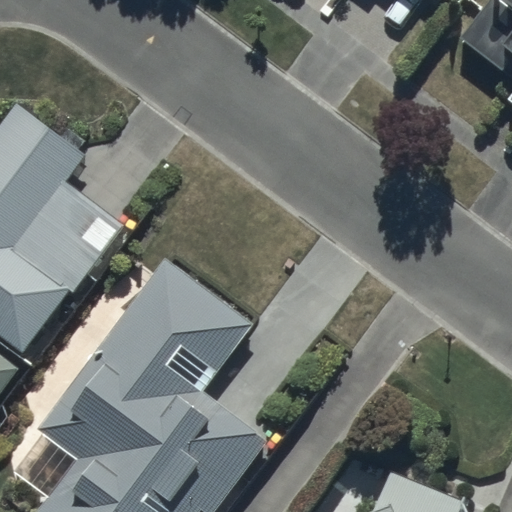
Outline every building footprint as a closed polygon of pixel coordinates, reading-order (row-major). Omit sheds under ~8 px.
[(511,67),(511,0),(479,0),(457,25),(511,67)] [(0,326),(24,345),(125,220),(67,178),(88,152),(17,100),(0,123),(0,326)] [(77,454),(34,511),(198,511),(203,506),(210,511),(215,511),(272,439),(206,388),(257,321),(169,254),(41,425),(77,454)] [(0,392),(21,364),(0,348),(0,392)] [(466,511),(459,495),(390,465),(374,496),(328,511),(466,511)]
